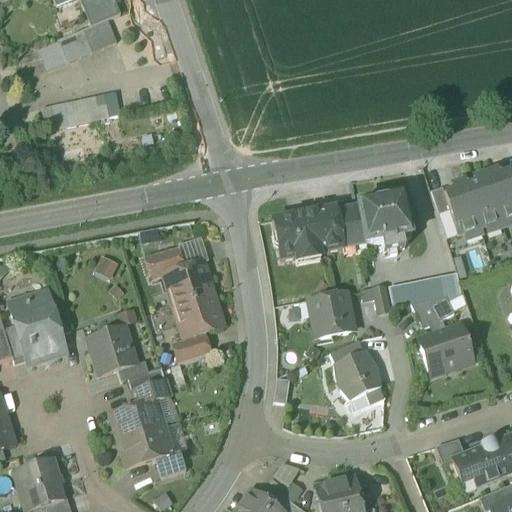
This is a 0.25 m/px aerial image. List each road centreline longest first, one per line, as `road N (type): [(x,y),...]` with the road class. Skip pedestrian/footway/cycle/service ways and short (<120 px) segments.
road 1 (tertiary): [(226,185),(511,136)]
road 2 (residential): [(247,440),(256,330),(226,185)]
road 3 (tertiary): [(226,185),(0,228)]
road 4 (residential): [(226,185),(163,0)]
road 5 (residential): [(390,449),(309,458),(247,440)]
road 6 (residential): [(61,390),(93,491),(125,511)]
road 7 (residential): [(511,409),(390,449)]
